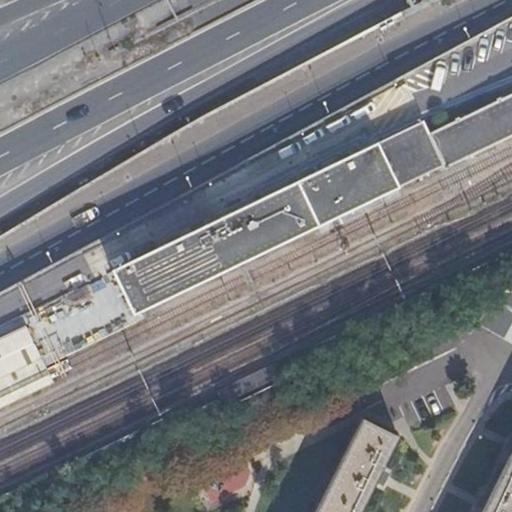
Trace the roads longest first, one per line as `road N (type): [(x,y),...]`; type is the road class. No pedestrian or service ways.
road 1 (tertiary): [(0,274),(511,0)]
road 2 (motorway): [(0,207),(373,0)]
road 3 (motorway): [(0,155),(300,0)]
road 4 (motorway): [(118,0),(0,61)]
